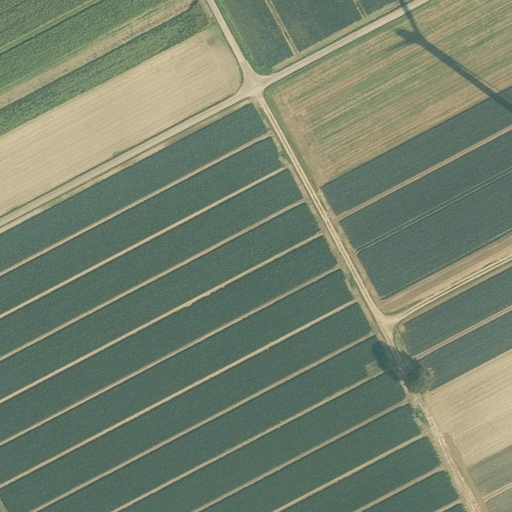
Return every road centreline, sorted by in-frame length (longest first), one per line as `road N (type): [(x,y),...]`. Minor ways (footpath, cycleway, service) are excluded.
road 1 (track): [(208,0),(477,511)]
road 2 (track): [(0,223),(422,0)]
